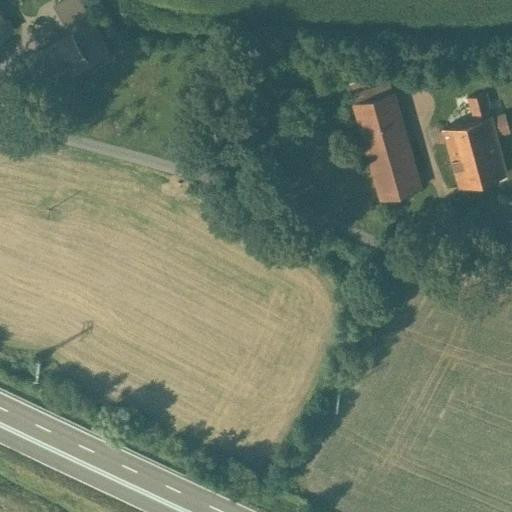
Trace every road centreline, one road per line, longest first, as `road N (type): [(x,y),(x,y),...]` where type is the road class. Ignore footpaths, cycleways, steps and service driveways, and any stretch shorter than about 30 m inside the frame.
road 1 (unclassified): [(0,122),(234,189),(511,284)]
road 2 (trunk): [(231,511),(0,399)]
road 3 (trunk): [(0,426),(174,511)]
